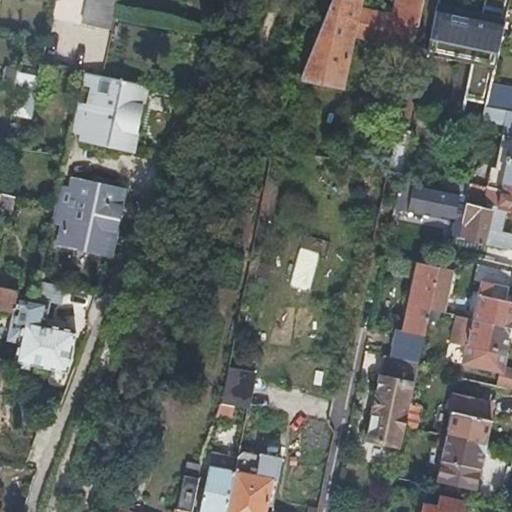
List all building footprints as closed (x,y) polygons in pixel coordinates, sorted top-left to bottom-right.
[(86,0),(82,20),(111,26),(116,0),(86,0)] [(394,14),(360,7),(361,0),(331,0),(331,1),(302,74),(301,76),(343,85),(354,34),(389,41),(393,18),(394,14)] [(393,18),(419,24),(424,0),(397,0),(394,14),(393,18)] [(436,9),(428,42),(495,58),(503,25),(436,9)] [(388,45),(414,50),(419,24),(393,18),(389,41),(388,45)] [(4,81),(16,84),(26,34),(14,31),(4,81)] [(385,58),(411,64),(414,50),(388,45),(385,58)] [(102,73),(96,72),(93,88),(95,88),(92,104),(89,103),(83,134),(82,139),(133,150),(147,84),(111,75),(102,73)] [(459,82),(452,110),(485,117),(486,115),(488,105),(491,88),(459,82)] [(511,86),(493,82),(491,88),(488,105),(510,110),(511,102),(511,86)] [(89,103),(78,101),(71,131),(83,134),(89,103)] [(488,105),(486,115),(509,120),(510,110),(488,105)] [(274,146),(288,149),(293,126),(283,122),(274,146)] [(511,141),(503,181),(511,182),(511,141)] [(73,178),(71,189),(63,223),(58,244),(110,255),(124,189),(73,178)] [(447,187),(416,180),(412,196),(419,198),(417,209),(442,214),(447,187)] [(511,208),(511,182),(503,181),(502,189),(471,182),(469,191),(468,194),(487,199),(486,203),(493,204),(502,207),(511,208)] [(59,187),(55,205),(52,221),(63,223),(71,189),(59,187)] [(0,208),(11,211),(15,195),(0,191),(0,208)] [(459,237),(485,242),(488,227),(492,208),(467,202),(452,199),(448,217),(463,220),(459,237)] [(488,227),(497,229),(502,207),(493,204),(492,208),(488,227)] [(485,242),(507,247),(511,232),(497,229),(488,227),(485,242)] [(289,286),(310,291),(320,252),(299,246),(289,286)] [(402,258),(389,256),(387,265),(399,268),(402,258)] [(504,286),(509,263),(480,257),(475,280),(481,282),(475,307),(473,318),(511,326),(511,324),(511,300),(505,299),(508,287),(504,286)] [(430,309),(439,266),(417,262),(400,340),(414,343),(422,345),(430,309)] [(452,269),(439,266),(430,309),(456,314),(461,315),(466,316),(469,305),(470,301),(455,297),(456,294),(451,292),(456,271),(452,270),(452,269)] [(65,285),(39,279),(35,295),(50,298),(62,301),(65,285)] [(149,290),(135,285),(127,305),(141,311),(149,290)] [(17,303),(20,292),(0,287),(0,308),(15,311),(17,303)] [(50,298),(35,295),(20,292),(17,303),(15,311),(9,339),(20,341),(16,361),(23,362),(22,366),(30,367),(31,364),(68,372),(76,330),(45,323),(50,298)] [(466,316),(473,318),(475,307),(469,305),(466,316)] [(461,315),(456,314),(450,338),(455,340),(461,315)] [(503,370),(511,327),(511,326),(473,318),(466,316),(461,315),(455,340),(468,342),(464,362),(503,370)] [(396,357),(400,340),(398,340),(393,345),(391,356),(396,357)] [(468,342),(455,340),(451,359),(464,362),(468,342)] [(418,362),(422,345),(414,343),(411,360),(418,362)] [(389,356),(385,355),(380,374),(385,375),(389,356)] [(396,357),(391,356),(389,356),(385,375),(380,374),(375,397),(384,399),(381,410),(373,408),(366,440),(400,447),(405,426),(406,421),(409,404),(417,368),(418,362),(411,360),(396,357)] [(255,369),(229,364),(221,402),(248,407),(255,369)] [(449,425),(447,435),(486,444),(491,419),(480,417),(485,398),(452,391),(448,409),(453,410),(449,425)] [(375,397),(373,408),(381,410),(384,399),(375,397)] [(496,400),(485,398),(480,417),(491,419),(496,400)] [(486,444),(447,435),(437,480),(476,489),(480,468),(486,444)] [(192,441),(186,473),(198,476),(205,443),(192,441)] [(265,511),(269,495),(274,497),(282,456),(260,452),(259,459),(238,455),(235,469),(226,511),(265,511)] [(226,511),(235,469),(209,463),(199,511),(226,511)] [(191,511),(198,476),(186,473),(177,511),(129,511),(120,508),(118,511),(191,511)] [(462,511),(465,500),(440,494),(438,504),(425,501),(422,511),(462,511)]
